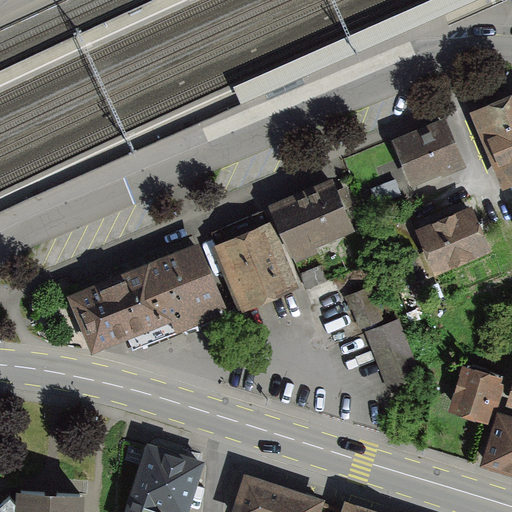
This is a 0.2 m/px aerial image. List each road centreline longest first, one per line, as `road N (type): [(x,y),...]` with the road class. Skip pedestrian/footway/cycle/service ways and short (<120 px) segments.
road 1 (residential): [(511,47),(481,45),(0,250)]
road 2 (primary): [(228,420),(511,506)]
road 3 (primary): [(0,365),(168,398),(228,420)]
